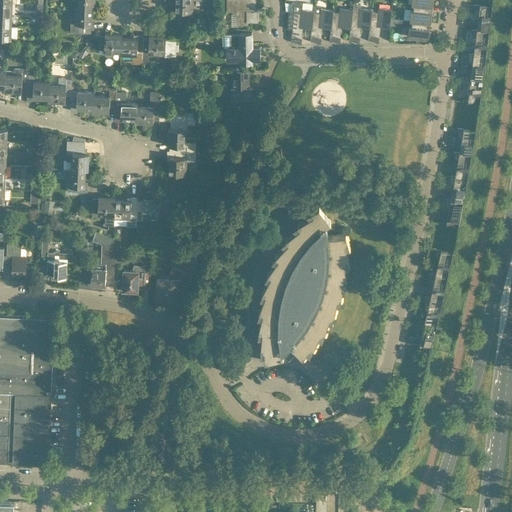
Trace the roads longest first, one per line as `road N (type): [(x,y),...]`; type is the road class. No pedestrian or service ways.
road 1 (residential): [(0,292),(134,307),(183,339),(258,424),(286,433),(330,429),(363,404),(383,367),(448,54)]
road 2 (primary): [(511,215),(433,511)]
road 3 (residential): [(448,54),(292,52),(279,32),(277,0)]
road 4 (primary): [(511,324),(491,511)]
road 5 (residential): [(132,163),(97,131),(0,110)]
